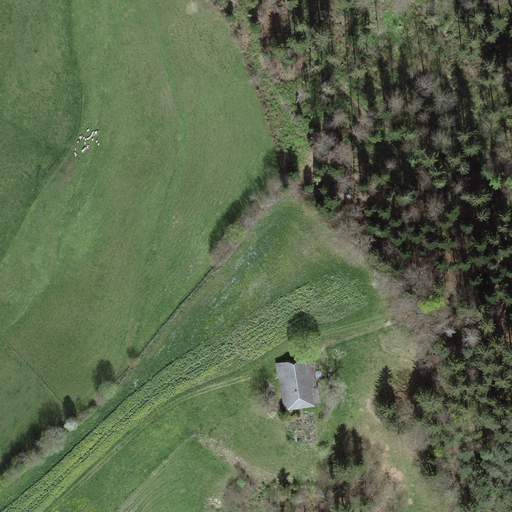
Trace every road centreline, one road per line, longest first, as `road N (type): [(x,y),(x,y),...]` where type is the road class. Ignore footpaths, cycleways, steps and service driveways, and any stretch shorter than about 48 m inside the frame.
road 1 (track): [(511,192),(483,203),(434,192),(321,65),(293,0)]
road 2 (track): [(254,371),(411,310),(511,323)]
road 3 (track): [(254,371),(166,408),(49,511)]
